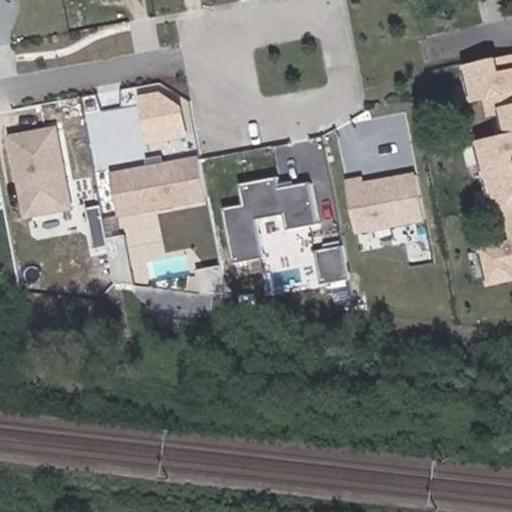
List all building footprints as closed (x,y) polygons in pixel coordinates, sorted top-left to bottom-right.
[(511,139),(483,145),(487,163),(492,191),(511,187),(511,61),(498,64),(486,67),(472,70),(480,105),(493,102),(497,120),(509,117),(511,130),(511,139)] [(147,92),(154,131),(188,125),(184,103),(164,89),(147,92)] [(61,123),(17,131),(31,210),(75,202),(61,123)] [(206,153),(120,168),(127,208),(213,192),(206,153)] [(354,183),(362,226),(431,213),(423,171),(371,180),(370,174),(353,177),(354,183)] [(249,194),(251,204),(231,208),(241,263),(272,257),(264,219),(291,214),(294,230),(325,224),(322,208),(319,191),(317,182),(287,187),(285,177),(248,184),(249,194)] [(487,253),(496,290),(511,286),(511,187),(492,191),(505,250),(487,253)] [(107,200),(91,203),(98,240),(113,238),(112,232),(107,200)] [(113,238),(120,276),(137,278),(129,235),(128,230),(112,232),(113,238)] [(316,234),(318,247),(343,244),(341,231),(316,234)] [(350,245),(325,250),(331,281),(356,276),(350,245)] [(226,261),(201,265),(206,287),(231,290),(226,261)]
